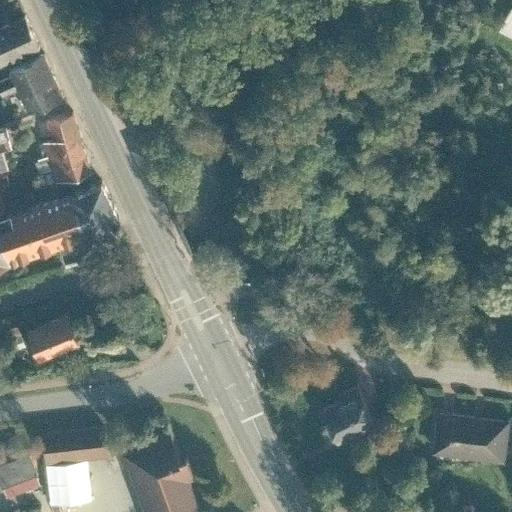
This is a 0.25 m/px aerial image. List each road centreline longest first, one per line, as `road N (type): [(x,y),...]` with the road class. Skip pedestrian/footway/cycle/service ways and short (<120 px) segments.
road 1 (secondary): [(219,355),(46,0)]
road 2 (residential): [(219,355),(298,332),(408,373),(511,383)]
road 3 (tertiary): [(0,408),(134,389),(219,355)]
road 4 (secondary): [(295,511),(219,355)]
